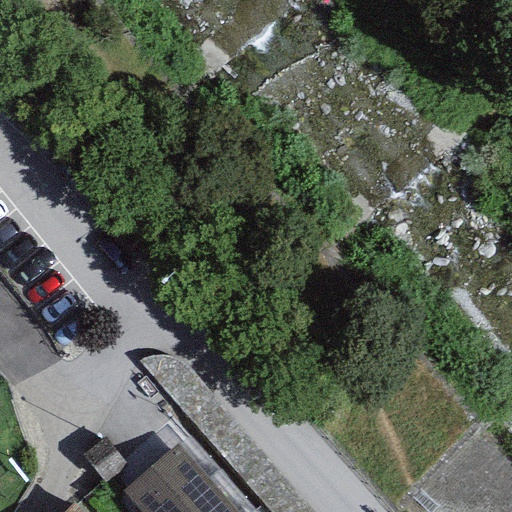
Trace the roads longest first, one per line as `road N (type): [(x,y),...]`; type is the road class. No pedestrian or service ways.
road 1 (unclassified): [(349,511),(144,304)]
road 2 (unclassified): [(144,304),(0,151)]
road 3 (residential): [(78,418),(144,304)]
